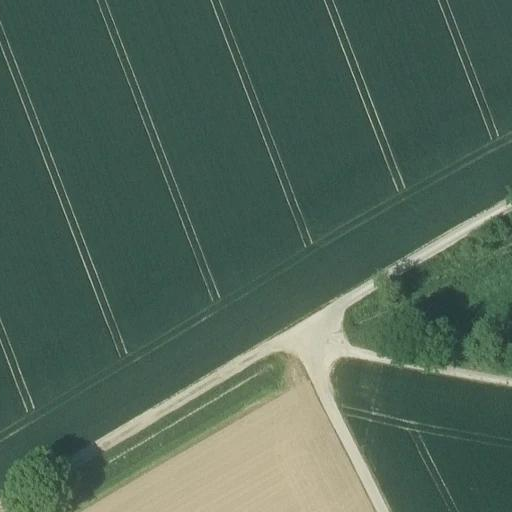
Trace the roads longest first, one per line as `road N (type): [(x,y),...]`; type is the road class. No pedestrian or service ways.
road 1 (track): [(0,505),(298,326)]
road 2 (track): [(298,326),(511,205)]
road 3 (track): [(298,326),(362,364),(511,391)]
road 4 (track): [(298,326),(391,511)]
